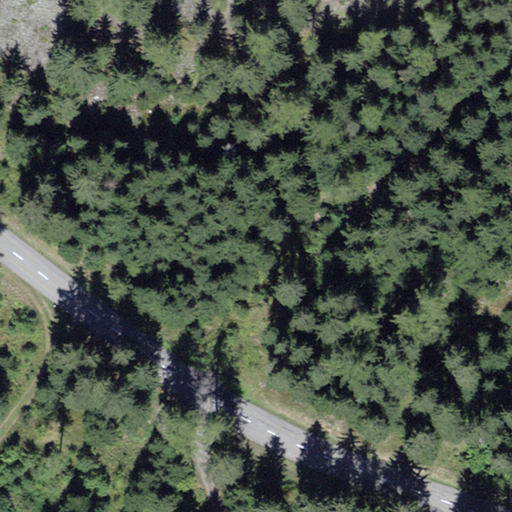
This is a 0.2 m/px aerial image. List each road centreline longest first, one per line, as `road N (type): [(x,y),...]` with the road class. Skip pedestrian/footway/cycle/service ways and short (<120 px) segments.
road 1 (tertiary): [(191,383),(277,432),(480,511)]
road 2 (tertiary): [(0,239),(191,383)]
road 3 (track): [(83,303),(0,433)]
road 4 (residential): [(224,511),(187,424),(191,383)]
